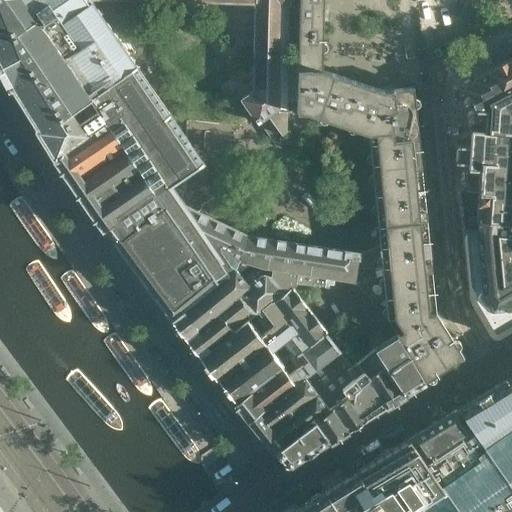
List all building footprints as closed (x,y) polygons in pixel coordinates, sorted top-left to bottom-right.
[(353,281),(359,254),(252,236),(247,236),(247,235),(185,206),(193,200),(178,180),(203,162),(90,0),(125,0),(258,4),(256,88),(240,99),(257,122),(287,101),(289,0),(0,0),(0,70),(9,88),(13,86),(39,128),(38,129),(38,130),(54,156),(55,157),(57,157),(106,228),(106,229),(113,239),(114,239),(140,275),(139,275),(157,299),(157,298),(172,317),(173,317),(172,318),(185,336),(186,335),(201,355),(218,378),(236,401),(250,419),(335,354),(338,351),(324,332),(326,330),(292,285),(296,283),(324,285),(325,277),(353,281)] [(418,137),(413,87),(384,90),(332,73),(322,69),(323,0),(299,0),(297,113),(308,114),(369,134),(370,142),(418,137)] [(511,58),(473,78),(474,81),(463,86),(475,109),(485,110),(484,129),(470,128),(469,144),(456,143),(455,161),(468,162),(467,168),(480,168),(479,184),(477,220),(474,278),(472,292),(472,298),(491,331),(493,333),(495,333),(497,333),(498,336),(511,327),(511,58)] [(424,189),(421,164),(418,137),(370,142),(375,194),(424,189)] [(436,312),(432,272),(424,189),(375,194),(378,226),(380,245),(359,254),(353,281),(387,317),(397,334),(426,380),(463,357),(436,312)] [(397,334),(377,347),(391,370),(405,393),(426,380),(397,334)] [(376,347),(347,370),(356,381),(347,388),(352,397),(366,418),(387,404),(374,382),(391,370),(377,347),(376,347)] [(275,450),(352,397),(347,388),(356,381),(347,370),(335,354),(250,419),(275,450)] [(391,370),(374,382),(387,404),(405,393),(391,370)] [(500,475),(511,493),(511,387),(507,379),(458,409),(487,454),(495,448),(508,468),(499,473),(500,475)] [(366,418),(352,397),(275,450),(285,463),(292,464),(329,441),(348,429),(366,418)] [(511,511),(511,493),(500,475),(494,479),(492,477),(486,480),(479,469),(487,464),(489,468),(494,465),(487,454),(458,409),(409,438),(454,511),(511,511)] [(454,511),(409,438),(346,476),(325,489),(325,490),(298,508),(297,506),(294,508),(288,511),(454,511)]
